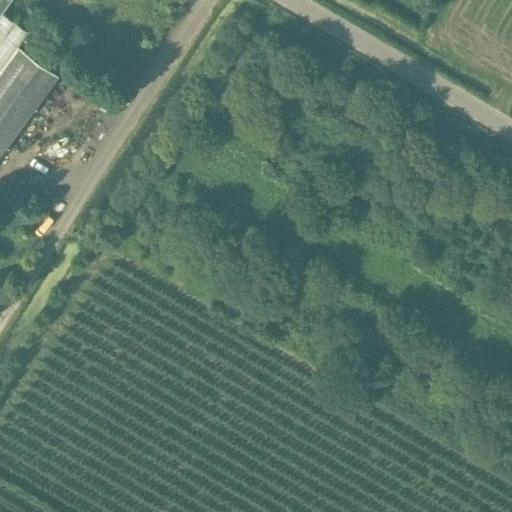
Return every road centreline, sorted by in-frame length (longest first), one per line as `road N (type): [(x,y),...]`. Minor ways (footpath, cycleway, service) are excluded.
road 1 (unknown): [(0,333),(208,0)]
road 2 (unclassified): [(511,123),(298,0)]
